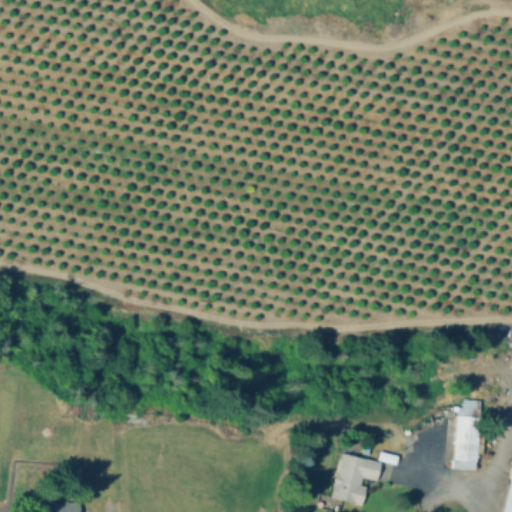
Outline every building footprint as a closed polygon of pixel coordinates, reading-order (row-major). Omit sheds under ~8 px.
[(478,406),(483,407),(481,451),(475,451),(474,468),(453,467),(456,407),(463,407),(463,399),(479,400),(478,406)] [(67,424),(66,449),(50,448),(51,423),(67,424)] [(377,462),(372,481),(364,479),(360,493),(364,494),(361,504),(329,496),(342,452),(377,462)] [(511,511),(501,511),(511,467),(511,511)] [(40,511),(40,505),(79,503),(79,510),(74,510),(74,511),(40,511)]
